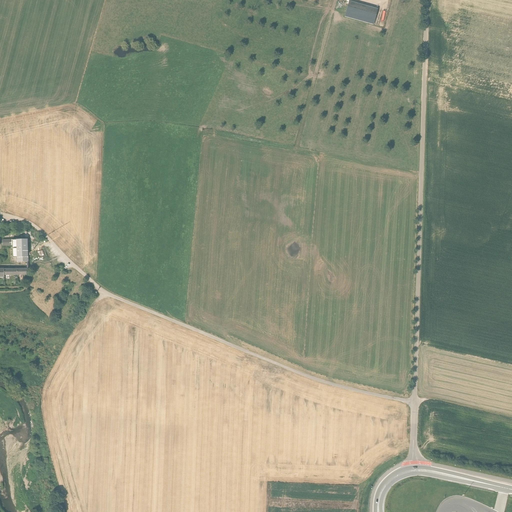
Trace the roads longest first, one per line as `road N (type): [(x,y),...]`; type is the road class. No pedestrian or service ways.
road 1 (unclassified): [(414,402),(426,0)]
road 2 (unclassified): [(414,402),(313,378),(119,299),(62,254)]
